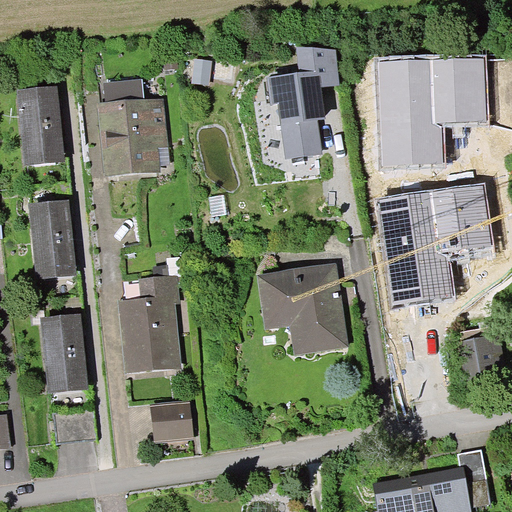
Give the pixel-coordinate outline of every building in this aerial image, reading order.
[(315,90),(334,88),(329,56),(297,53),(301,79),(268,84),(272,107),(279,106),(287,160),(314,156),(314,157),(316,157),(311,123),(319,122),(315,90)] [(483,60),(380,64),(384,164),(441,162),(439,121),(485,120),(483,60)] [(59,156),(58,154),(53,101),(18,104),(24,160),(59,156)] [(159,106),(102,111),(108,176),(151,172),(149,149),(164,148),(159,106)] [(482,187),(382,200),(395,301),(451,294),(445,248),(489,243),(482,187)] [(35,273),(70,270),(65,214),(30,218),(35,273)] [(142,284),(144,306),(122,308),(129,372),(172,368),(165,304),(172,304),(170,282),(168,282),(167,270),(152,272),(153,283),(142,284)] [(335,297),(333,297),(329,272),(260,283),(265,311),(289,307),(296,352),(340,346),(334,301),(336,301),(335,297)] [(82,384),(82,381),(76,328),(41,332),(47,387),(82,384)] [(466,385),(496,379),(487,330),(457,335),(466,385)] [(184,407),(151,411),(154,443),(187,439),(184,407)] [(95,443),(91,411),(50,416),(54,447),(95,443)] [(485,483),(479,453),(455,457),(458,473),(438,477),(438,480),(419,484),(417,477),(416,477),(417,481),(373,490),(377,511),(466,511),(462,487),(485,483)]
